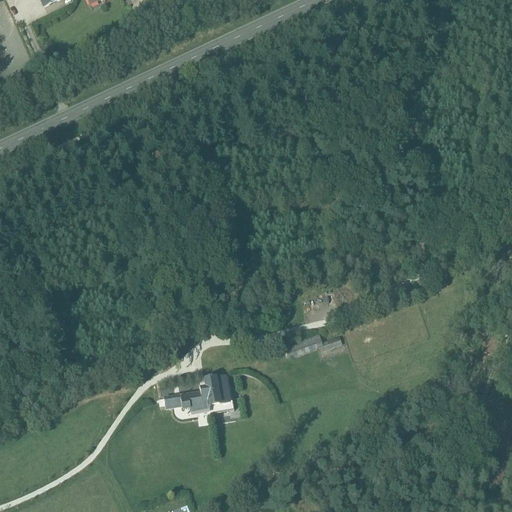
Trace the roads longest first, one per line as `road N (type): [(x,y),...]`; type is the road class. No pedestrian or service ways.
road 1 (track): [(0,502),(62,474),(130,402),(155,382),(190,371),(206,344),(351,316),(399,290),(473,218),(491,189),(511,98)]
road 2 (primary): [(0,148),(315,0)]
road 3 (track): [(473,218),(499,253),(504,293),(478,439),(448,511)]
